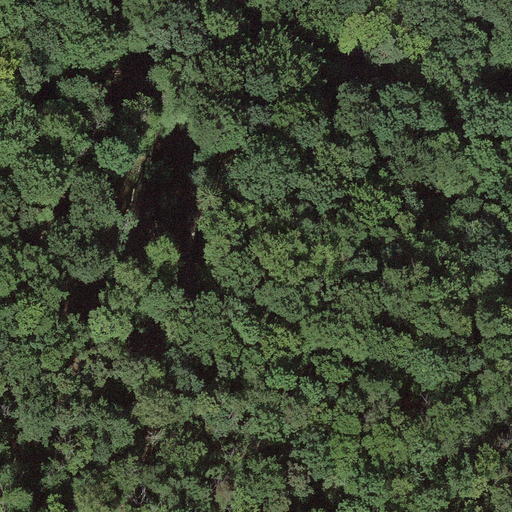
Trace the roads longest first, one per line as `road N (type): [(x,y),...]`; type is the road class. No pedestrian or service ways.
road 1 (track): [(260,0),(277,22),(511,182)]
road 2 (track): [(376,0),(511,36)]
